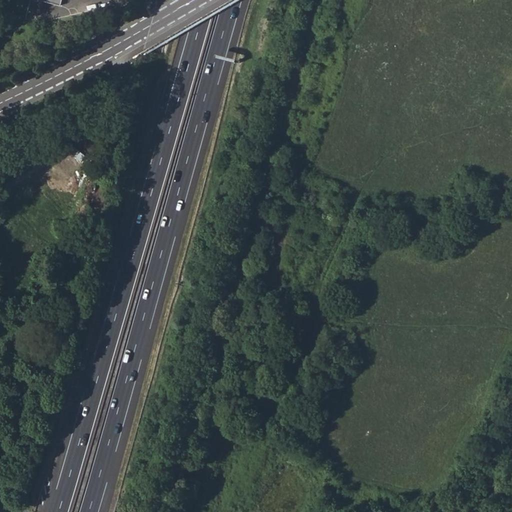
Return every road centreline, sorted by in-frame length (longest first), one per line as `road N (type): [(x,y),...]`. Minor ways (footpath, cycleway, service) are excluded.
road 1 (trunk): [(206,0),(59,511)]
road 2 (trunk): [(90,511),(232,0)]
road 3 (track): [(188,511),(267,176),(319,0)]
road 4 (tertiary): [(0,100),(190,0)]
